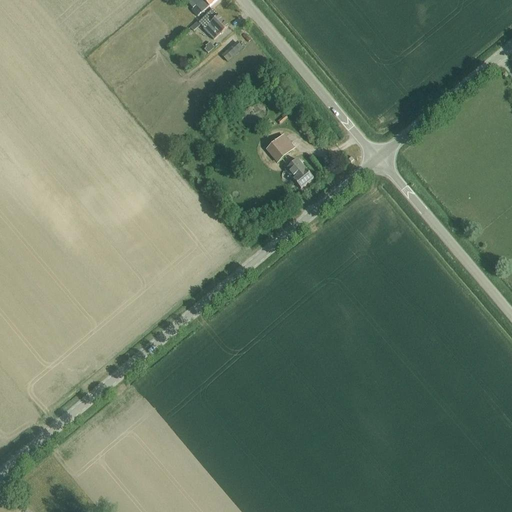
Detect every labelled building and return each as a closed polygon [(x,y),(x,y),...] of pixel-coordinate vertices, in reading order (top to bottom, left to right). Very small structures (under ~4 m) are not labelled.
[(202,0),(190,0),(187,4),(199,18),(218,0),(202,0)] [(213,10),(199,24),(197,22),(191,28),(194,31),(200,25),(204,29),(204,30),(214,41),(222,34),(221,34),(229,27),(213,10)] [(222,48),(234,37),(229,31),(217,42),(222,48)] [(209,43),(205,47),(206,48),(204,50),(207,55),(214,49),(209,43)] [(228,64),(243,49),(237,43),(222,57),(228,64)] [(295,150),(284,136),(266,152),(278,165),(295,150)] [(297,160),(287,169),(295,179),(293,180),(301,190),(314,179),(306,170),(297,160)]
